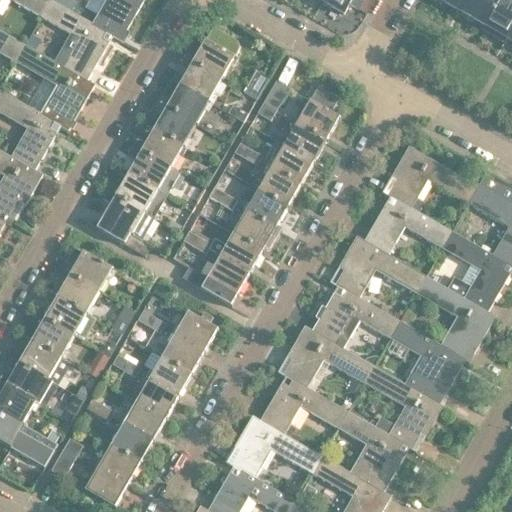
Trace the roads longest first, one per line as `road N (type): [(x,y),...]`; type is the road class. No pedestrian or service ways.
road 1 (residential): [(156,511),(387,89)]
road 2 (residential): [(0,311),(177,0)]
road 3 (residential): [(511,161),(387,89)]
road 4 (residential): [(353,70),(232,0)]
road 5 (residential): [(448,511),(511,402)]
